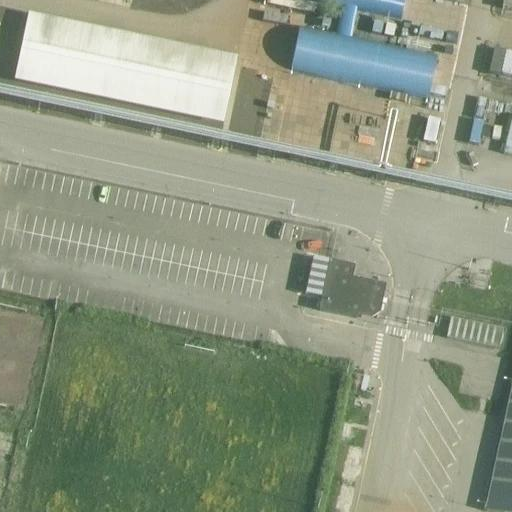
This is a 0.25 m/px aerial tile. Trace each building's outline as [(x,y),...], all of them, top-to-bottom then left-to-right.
[(387,0),(346,0),(344,9),(384,17),(387,0)] [(511,0),(503,0),(502,10),(511,12),(511,0)] [(237,59),(32,17),(19,77),(224,119),(237,59)] [(436,57),(348,38),(348,36),(336,33),(336,36),(300,28),(290,72),(349,84),(427,100),(436,57)] [(329,263),(318,312),(356,320),(356,318),(371,321),(379,316),(385,287),(352,280),(354,268),(329,263)] [(505,331),(450,319),(446,340),(501,352),(505,331)]
